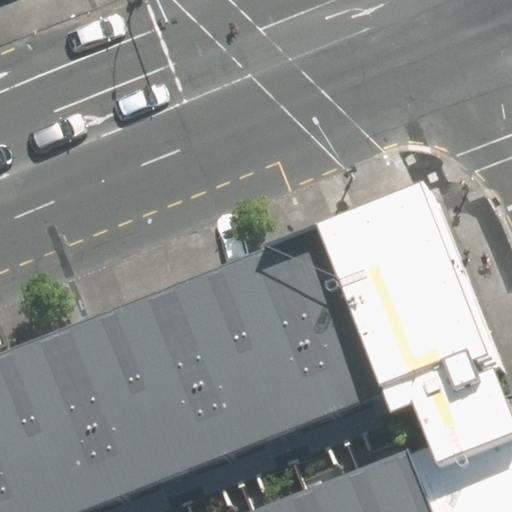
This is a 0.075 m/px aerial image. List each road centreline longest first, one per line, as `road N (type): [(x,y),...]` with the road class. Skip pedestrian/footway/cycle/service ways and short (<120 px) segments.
road 1 (primary): [(0,172),(313,47)]
road 2 (primary): [(313,47),(434,0)]
